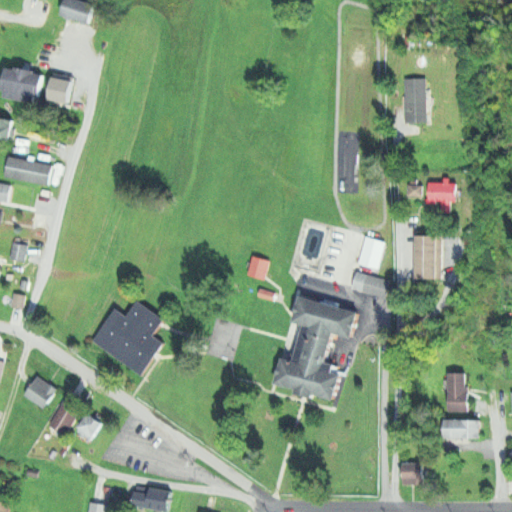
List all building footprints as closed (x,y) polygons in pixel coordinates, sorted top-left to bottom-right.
[(93,23),(65,17),(68,0),(93,0),(98,1),(93,23)] [(40,100),(4,91),(9,68),(46,76),(40,100)] [(405,76),(432,77),(431,118),(405,118),(405,76)] [(355,126),(355,112),(344,112),(344,126),(355,126)] [(14,139),(0,135),(0,116),(18,120),(14,139)] [(51,183),(8,174),(12,155),(55,165),(51,183)] [(10,201),(0,198),(0,181),(14,184),(10,201)] [(430,199),(431,181),(461,183),(461,200),(430,199)] [(424,197),(410,196),(411,182),(426,184),(424,197)] [(419,234),(443,234),(443,277),(419,277),(419,234)] [(380,270),(388,242),(367,236),(359,264),(380,270)] [(27,259),(11,256),(15,241),(30,245),(27,259)] [(354,270),(350,285),(389,295),(393,281),(354,270)] [(14,291),(27,294),(24,308),(11,305),(14,291)] [(282,384),(306,390),(339,399),(346,375),(337,373),(339,366),(328,363),(337,332),(359,338),(367,309),(306,293),(299,321),(314,324),(304,360),(290,356),(282,384)] [(97,339),(143,374),(167,342),(158,335),(166,325),(168,319),(141,299),(129,315),(120,308),(97,339)] [(4,379),(0,378),(0,358),(8,360),(4,379)] [(47,409),(25,393),(42,370),(64,386),(47,409)] [(449,370),(468,370),(469,409),(450,409),(449,370)] [(67,433),(52,424),(68,399),(83,409),(67,433)] [(96,439),(80,428),(92,411),(108,421),(96,439)] [(446,417),(483,418),(483,438),(445,437),(446,417)] [(427,462),(427,482),(403,481),(404,462),(427,462)] [(174,511),(151,509),(154,489),(177,492),(174,511)] [(0,511),(0,500),(12,502),(10,511),(0,511)] [(91,511),(94,501),(113,504),(111,511),(91,511)]
